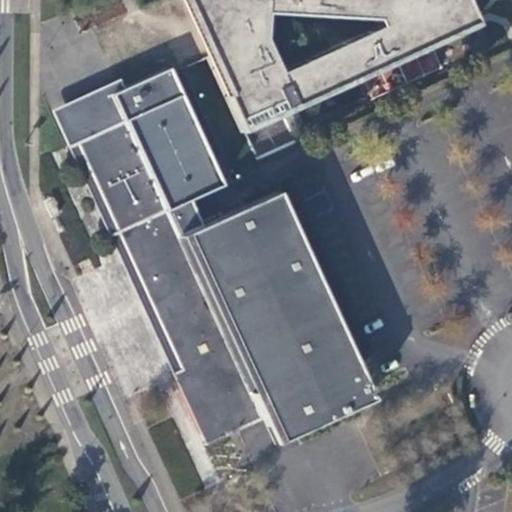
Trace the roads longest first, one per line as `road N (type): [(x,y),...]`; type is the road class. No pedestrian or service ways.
road 1 (tertiary): [(156,511),(17,195),(6,134),(5,0)]
road 2 (tertiary): [(0,203),(22,296),(114,511)]
road 3 (unclassified): [(379,511),(439,487),(511,428)]
